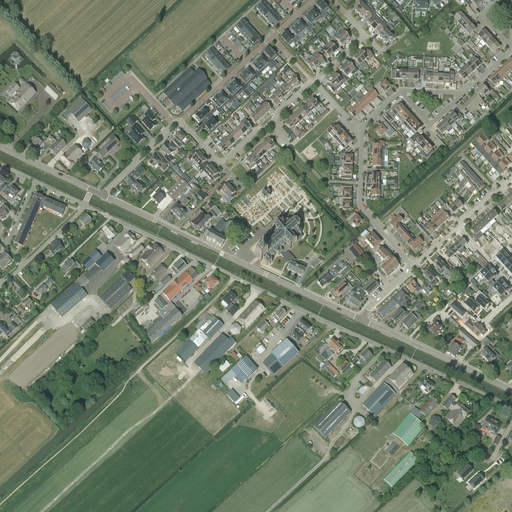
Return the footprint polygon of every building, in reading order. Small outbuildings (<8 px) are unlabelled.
[(359,14),(368,5),(363,0),(361,0),(357,4),(359,6),(355,10),(356,11),(356,13),(358,13),(359,14)] [(426,0),(421,0),(421,13),(426,13),(427,6),(429,7),(429,2),(427,2),(426,0)] [(260,14),(268,6),(263,1),(260,4),(261,5),(256,9),(260,14)] [(320,13),(324,18),(327,15),(326,13),(329,10),(321,1),(316,5),(319,8),(320,10),(321,9),(322,11),(320,13)] [(374,12),(368,5),(359,14),(360,15),(360,17),(362,17),(363,18),(364,17),(366,19),(374,12)] [(268,6),(260,14),(264,19),(273,11),(268,6)] [(377,9),(374,12),(366,19),(368,22),(367,23),(368,24),(368,25),(370,26),(370,27),(378,20),(380,18),(377,14),(379,12),(377,9)] [(308,14),(317,23),(320,20),(321,21),(324,18),(320,13),(317,15),(313,10),(311,11),(310,10),(308,13),(309,13),(308,14)] [(273,11),(264,19),(269,23),(277,16),(273,11)] [(457,23),(464,17),(460,12),(453,18),(457,23)] [(306,25),(311,30),(314,28),(312,26),(315,22),(316,23),(317,23),(308,14),(304,18),(309,23),(306,25)] [(277,16),(269,23),(273,28),(278,23),(279,24),(282,21),(277,16)] [(468,21),(464,17),(457,23),(461,27),(468,21)] [(382,24),(378,20),(370,27),(371,28),(372,30),(373,30),(374,31),(376,30),(378,32),(386,24),(384,22),(382,24)] [(235,27),(240,33),(248,25),(244,21),(239,25),(238,24),(235,27)] [(472,25),(468,21),(461,27),(465,31),(472,25)] [(295,26),(302,34),(306,31),(310,35),(312,32),(311,31),(311,30),(306,25),(304,27),(299,22),(298,23),(297,23),(295,25),(295,26)] [(388,23),(386,24),(378,32),(380,34),(378,35),(379,36),(380,38),(381,39),(382,40),(391,31),(393,29),(388,23)] [(240,33),(244,37),(252,30),(248,25),(240,33)] [(476,29),(472,25),(465,31),(469,35),(476,29)] [(293,37),(298,42),(301,40),(299,37),(302,34),(295,26),(294,26),(292,28),(292,29),(291,30),(295,35),(293,37)] [(343,27),(341,29),(337,33),(346,43),(347,42),(349,41),(349,40),(350,39),(346,35),(349,33),(343,27)] [(244,37),(248,42),(256,35),(252,30),(244,37)] [(482,40),(488,34),(484,30),(478,36),(482,40)] [(391,31),(382,40),(383,41),(383,42),(385,43),(386,44),(387,43),(389,45),(398,37),(396,35),(395,35),(391,31)] [(285,33),(281,37),(289,47),(293,43),(295,45),(298,42),(293,37),(291,39),(290,38),(288,36),(285,33)] [(346,43),(337,33),(331,39),(336,44),(338,42),(342,46),(343,46),(345,45),(345,44),(346,43)] [(488,34),(482,40),(486,45),(492,39),(488,34)] [(251,45),(249,48),(250,50),(253,47),(256,44),(261,39),(256,35),(248,42),(251,45)] [(331,43),(326,47),(333,54),(334,53),(336,53),(336,52),(337,51),(334,46),(336,44),(331,39),(328,41),(331,43)] [(492,39),(486,45),(489,49),(496,43),(492,39)] [(500,47),(496,43),(489,49),(493,53),(500,47)] [(320,48),(318,51),(323,56),(325,58),(327,56),(329,58),(330,57),(332,57),(332,55),(333,54),(326,47),(325,45),(321,49),(320,48)] [(204,56),(209,61),(217,54),(212,48),(209,51),(209,52),(204,56)] [(270,58),(268,60),(275,68),(277,65),(274,61),(278,57),(269,48),(265,52),(270,58)] [(323,56),(318,51),(316,53),(318,55),(314,59),(320,66),(321,65),(323,65),(323,63),(325,62),(321,58),(323,56)] [(358,54),(357,54),(364,62),(366,60),(368,62),(374,57),(368,51),(365,54),(363,52),(361,51),(360,52),(358,52),(358,54)] [(209,61),(213,66),(221,58),(217,54),(209,61)] [(356,62),(354,64),(359,70),(366,64),(364,62),(357,54),(356,55),(354,56),(354,57),(353,58),(356,62)] [(257,61),(256,61),(265,70),(268,67),(272,70),(275,68),(268,60),(266,62),(261,57),(259,59),(259,58),(256,60),(257,61)] [(311,57),(307,60),(305,62),(310,68),(312,66),(316,70),(317,69),(319,69),(319,67),(320,66),(314,59),(313,59),(311,57)] [(394,57),(388,62),(391,65),(397,60),(394,57)] [(476,57),(474,59),(470,63),(476,69),(480,65),(477,62),(479,60),(476,57)] [(213,66),(217,70),(225,63),(221,58),(213,66)] [(257,71),(255,73),(259,78),(262,75),(261,74),(265,70),(256,61),(252,65),(257,71)] [(345,65),(344,66),(351,74),(353,76),(359,70),(354,64),(352,67),(348,62),(347,63),(345,64),(345,65)] [(225,63),(217,70),(222,75),(226,71),(227,71),(230,68),(225,63)] [(470,63),(466,66),(472,73),(476,69),(470,63)] [(351,74),(344,66),(343,67),(341,67),(341,69),(340,70),(344,74),(341,76),(347,82),(349,80),(347,77),(351,74)] [(472,73),(466,66),(462,70),(468,77),(472,73)] [(510,73),(504,66),(500,70),(506,77),(510,73)] [(206,79),(198,70),(193,74),(189,69),(163,93),(167,98),(171,103),(173,101),(177,105),(176,106),(182,112),(211,86),(205,80),(206,79)] [(244,73),(243,73),(251,82),(255,79),(256,80),(259,78),(255,73),(252,75),(248,69),(246,71),(245,70),(243,72),(244,73)] [(413,69),(412,80),(418,80),(418,76),(421,76),(422,69),(413,69)] [(456,72),(453,72),(453,82),(456,82),(461,78),(463,81),(468,77),(462,70),(458,74),(456,72)] [(506,77),(500,70),(496,73),(503,80),(506,77)] [(395,79),(401,80),(401,71),(396,71),(392,71),(392,78),(395,79)] [(443,75),(443,84),(449,84),(449,82),(453,82),(453,72),(443,72),(443,75)] [(243,83),(241,85),(246,90),(249,87),(248,86),(251,82),(243,73),(243,74),(242,73),(240,75),(240,76),(239,78),(243,83)] [(503,80),(496,73),(493,77),(499,83),(503,80)] [(293,78),(289,81),(295,88),(296,87),(296,88),(299,86),(298,85),(299,84),(296,81),(298,79),(294,74),(292,76),(293,78)] [(332,77),(331,78),(338,85),(340,88),(344,84),(347,82),(341,76),(339,78),(335,74),(334,75),(333,75),(332,77)] [(489,80),(490,81),(488,83),(493,89),(499,83),(493,77),(489,80)] [(328,83),(326,85),(334,94),(340,88),(338,85),(331,78),(330,79),(328,79),(328,81),(327,82),(328,83)] [(289,81),(285,85),(291,91),(295,88),(289,81)] [(230,85),(230,86),(238,95),(242,91),(243,92),(248,98),(251,95),(246,90),(241,85),(239,87),(234,82),(233,83),(232,82),(230,85)] [(382,95),(390,87),(388,84),(387,82),(386,83),(385,82),(382,85),(380,83),(375,87),(382,95)] [(280,87),(281,89),(287,95),(291,91),(285,85),(284,83),(280,87)] [(18,113),(37,94),(27,85),(18,94),(16,93),(20,89),(15,84),(6,92),(12,98),(13,97),(14,98),(9,103),(18,113)] [(56,100),(61,95),(50,85),(46,90),(56,100)] [(264,85),(257,92),(261,95),(266,91),(264,89),(266,87),(264,85)] [(488,86),(486,88),(483,85),(479,89),(485,96),(492,90),(488,86)] [(230,95),(228,97),(233,102),(236,99),(235,98),(238,95),(230,86),(225,90),(230,95)] [(281,89),(280,87),(276,90),(277,92),(283,99),(287,95),(281,89)] [(368,93),(379,105),(382,102),(377,97),(378,96),(372,89),(368,93)] [(485,96),(479,89),(475,93),(476,95),(481,99),(485,96)] [(277,92),(276,90),(272,94),(273,96),(279,102),(283,99),(277,92)] [(368,93),(364,97),(370,103),(372,102),(376,107),(379,105),(368,93)] [(217,97),(217,98),(225,107),(229,103),(230,105),(233,102),(228,97),(226,99),(221,94),(219,95),(219,94),(216,97),(217,97)] [(476,95),(472,98),(478,105),(483,101),(481,99),(476,95)] [(279,102),(273,96),(270,99),(268,98),(266,100),(270,105),(272,103),(275,106),(276,105),(277,106),(279,104),(279,103),(279,102)] [(370,103),(364,97),(360,100),(371,112),(374,110),(369,104),(370,103)] [(225,107),(217,98),(212,102),(217,107),(215,109),(217,111),(219,114),(222,111),(221,110),(225,107)] [(472,98),(468,102),(474,109),(478,105),(472,98)] [(92,110),(81,99),(68,111),(79,122),(92,110)] [(315,101),(313,99),(309,103),(315,109),(315,110),(321,104),(317,100),(315,101)] [(360,100),(356,104),(362,110),(364,109),(368,114),(371,112),(360,100)] [(468,102),(464,106),(470,113),(474,109),(468,102)] [(266,103),(262,107),(267,113),(271,109),(266,103)] [(315,109),(309,103),(305,106),(311,113),(315,109)] [(356,104),(352,108),(363,119),(366,117),(361,112),(362,110),(356,104)] [(401,104),(398,107),(397,105),(391,111),(396,116),(404,109),(401,104)] [(308,118),(312,114),(311,113),(305,106),(301,110),(307,116),(308,118)] [(470,113),(464,106),(460,110),(466,117),(470,113)] [(267,113),(262,107),(258,111),(263,117),(267,113)] [(363,119),(352,108),(348,111),(354,118),(356,116),(360,122),(363,119)] [(205,117),(207,120),(212,115),(210,112),(209,113),(205,109),(196,117),(196,118),(195,118),(198,121),(198,120),(200,122),(205,117)] [(404,109),(396,116),(399,120),(408,112),(404,109)] [(301,110),(297,114),(303,120),(307,116),(301,110)] [(156,120),(156,119),(148,111),(143,116),(145,118),(141,122),(150,132),(157,126),(153,122),(156,120)] [(263,117),(258,111),(254,114),(259,120),(263,117)] [(411,116),(408,112),(399,120),(403,124),(411,116)] [(453,113),(449,117),(455,123),(459,119),(461,121),(463,119),(458,113),(455,115),(453,113)] [(259,120),(254,114),(249,118),(255,124),(259,120)] [(297,114),(293,117),(299,124),(303,120),(297,114)] [(386,114),(383,116),(389,122),(392,120),(386,114)] [(212,115),(207,120),(210,122),(204,127),(206,129),(205,129),(208,132),(208,131),(209,132),(218,123),(214,119),(215,118),(212,115)] [(415,120),(411,116),(403,124),(406,128),(415,120)] [(299,124),(293,117),(289,121),(295,127),(299,124)] [(455,123),(449,117),(445,120),(451,127),(455,123)] [(418,124),(415,120),(406,128),(410,131),(418,124)] [(451,127),(445,120),(441,124),(447,131),(451,127)] [(242,125),(247,131),(248,131),(249,132),(251,130),(250,129),(251,128),(246,121),(242,125)] [(295,127),(289,121),(285,125),(292,132),(296,128),(295,127)] [(389,139),(395,133),(386,122),(376,131),(378,134),(379,136),(380,136),(381,137),(384,134),(389,139)] [(413,135),(410,138),(408,140),(411,142),(418,135),(416,133),(422,128),(418,124),(410,131),(413,135)] [(436,128),(437,130),(435,132),(442,139),(444,136),(443,135),(447,131),(441,124),(436,128)] [(247,131),(242,125),(238,129),(243,135),(247,131)] [(129,136),(137,145),(144,139),(141,136),(143,133),(136,126),(131,130),(133,132),(129,136)] [(333,126),(329,130),(327,131),(333,138),(341,130),(338,126),(335,128),(333,126)] [(510,134),(506,130),(507,129),(504,127),(500,130),(502,133),(504,131),(508,135),(510,134)] [(238,129),(234,132),(239,139),(243,135),(238,129)] [(341,130),(333,138),(336,142),(345,134),(341,130)] [(182,141),(186,138),(183,135),(183,133),(181,133),(180,132),(179,133),(177,133),(177,135),(174,138),(175,139),(173,141),(179,148),(183,145),(182,141)] [(234,132),(230,136),(235,142),(239,139),(234,132)] [(45,151),(48,148),(51,145),(57,138),(54,136),(52,134),(50,137),(50,138),(47,142),(48,142),(46,144),(47,144),(43,149),(45,151)] [(228,134),(224,137),(231,146),(235,142),(230,136),(228,134)] [(345,134),(336,142),(340,146),(349,138),(345,134)] [(474,148),(487,137),(484,134),(479,139),(477,138),(471,144),(474,148)] [(420,138),(418,135),(411,142),(413,145),(414,143),(415,142),(419,146),(425,141),(421,137),(420,138)] [(97,141),(92,136),(90,138),(87,141),(83,142),(82,146),(85,150),(90,148),(97,141)] [(220,141),(222,143),(227,150),(231,146),(224,137),(220,141)] [(487,137),(474,148),(478,152),(485,146),(483,144),(489,139),(487,137)] [(35,154),(43,143),(36,138),(31,144),(30,143),(27,148),(35,154)] [(349,138),(340,146),(346,152),(353,146),(351,144),(352,142),(349,138)] [(56,156),(66,145),(60,139),(50,149),(56,156)] [(269,139),(265,143),(271,149),(272,150),(276,146),(269,139)] [(97,154),(95,159),(88,165),(92,169),(93,169),(97,173),(103,168),(99,163),(101,158),(115,145),(111,141),(97,154)] [(422,150),(429,145),(425,141),(419,146),(416,149),(419,153),(420,152),(422,150)] [(376,142),(376,145),(373,145),(373,151),(384,151),(385,143),(376,142)] [(486,147),(485,146),(478,152),(482,156),(494,145),(491,142),(486,147)] [(172,162),(168,157),(174,152),(173,151),(176,149),(171,143),(168,146),(167,144),(160,150),(166,156),(164,158),(169,164),(172,162)] [(227,150),(222,143),(218,147),(223,153),(225,152),(225,153),(228,151),(227,150)] [(271,149),(265,143),(261,146),(267,153),(271,149)] [(69,168),(83,154),(74,145),(60,160),(69,168)] [(422,150),(420,152),(426,159),(434,152),(432,149),(429,145),(422,150)] [(496,147),(494,145),(482,156),(485,160),(492,154),(491,152),(496,147)] [(267,153),(261,146),(257,150),(263,156),(267,153)] [(257,150),(253,154),(259,160),(263,156),(257,150)] [(493,155),(492,154),(485,160),(489,164),(501,153),(499,150),(493,155)] [(195,163),(203,157),(202,156),(202,154),(200,153),(199,152),(195,156),(193,154),(187,159),(189,162),(192,159),(195,163)] [(503,155),(501,153),(489,164),(493,168),(499,162),(498,160),(503,155)] [(261,163),(259,160),(253,154),(249,157),(255,164),(256,164),(256,165),(257,166),(261,163)] [(162,169),(167,164),(162,159),(159,162),(154,156),(148,162),(148,163),(148,164),(149,165),(150,165),(151,165),(153,168),(157,164),(162,169)] [(341,161),(341,168),(344,168),(352,168),(352,157),(351,157),(351,156),(348,156),(344,156),(344,161),(341,161)] [(203,157),(195,163),(199,167),(197,170),(199,172),(204,167),(202,165),(207,161),(206,160),(205,158),(204,158),(203,157)] [(255,164),(249,157),(245,161),(247,164),(245,166),(250,170),(256,165),(256,164),(255,164)] [(500,163),(499,162),(493,168),(496,172),(508,161),(506,158),(500,163)] [(510,164),(508,161),(496,172),(500,176),(506,170),(505,168),(510,164)] [(384,162),(372,162),(372,167),(376,167),(376,170),(384,171),(384,167),(387,167),(387,163),(384,163),(384,162)] [(456,176),(466,166),(463,162),(455,169),(457,171),(454,173),(456,175),(456,176)] [(206,169),(204,167),(199,172),(201,174),(203,172),(207,176),(214,169),(214,168),(213,167),(212,166),(211,165),(206,169)] [(466,166),(456,176),(458,178),(461,175),(463,177),(470,170),(466,166)] [(134,170),(126,177),(130,181),(128,183),(136,192),(138,191),(141,193),(145,189),(140,183),(139,185),(133,179),(135,177),(137,179),(140,177),(145,172),(140,167),(135,172),(134,170)] [(341,168),(339,168),(339,172),(341,172),(341,179),(351,179),(352,168),(344,168),(341,168)] [(215,170),(214,169),(207,176),(211,180),(208,182),(211,185),(218,178),(216,176),(218,174),(217,173),(217,171),(215,170)] [(470,170),(463,177),(464,179),(461,181),(463,184),(474,174),(470,170)] [(380,181),(383,181),(383,175),(384,175),(384,172),(376,172),(376,175),(372,175),(372,180),(380,181)] [(477,178),(474,174),(463,184),(465,186),(468,183),(470,185),(477,178)] [(477,178),(470,185),(472,187),(468,189),(470,191),(470,192),(481,182),(477,178)] [(167,195),(174,201),(188,186),(188,185),(183,181),(182,180),(167,195)] [(481,182),(470,192),(472,194),(476,191),(477,193),(485,186),(481,182)] [(224,195),(232,188),(231,187),(231,186),(229,185),(228,184),(224,188),(222,186),(216,191),(218,193),(221,191),(224,195)] [(15,198),(19,193),(12,187),(9,190),(6,188),(1,193),(5,196),(6,194),(8,195),(10,194),(15,198)] [(343,199),(351,199),(351,187),(340,187),(340,194),(343,194),(343,198),(343,199)] [(233,189),(232,188),(224,195),(222,197),(228,204),(233,199),(231,196),(236,192),(235,191),(234,190),(233,189)] [(159,204),(164,199),(159,194),(161,193),(158,190),(156,193),(157,194),(153,199),(159,204)] [(207,197),(201,190),(197,194),(204,201),(207,197)] [(270,193),(268,191),(268,190),(267,190),(267,191),(266,192),(265,190),(264,190),(264,191),(262,192),(261,192),(261,193),(262,193),(263,194),(262,195),(261,195),(261,196),(262,196),(264,198),(264,199),(264,198),(266,197),(267,198),(267,199),(267,198),(269,196),(270,196),(270,195),(269,195),(268,194),(269,193),(270,193)] [(380,191),(371,191),(371,197),(374,197),(374,200),(383,200),(383,197),(382,197),(382,191),(380,191)] [(62,216),(66,208),(47,199),(44,198),(36,194),(14,244),(23,247),(39,209),(42,210),(43,208),(62,216)] [(453,204),(459,210),(463,206),(459,202),(461,200),(457,195),(454,198),(457,200),(453,204)] [(343,199),(343,198),(340,198),(340,205),(343,205),(343,210),(344,210),(344,211),(346,211),(346,210),(350,210),(351,199),(343,199)] [(511,204),(506,198),(502,202),(507,208),(511,204)] [(181,206),(180,207),(178,204),(171,211),(176,215),(182,209),(189,202),(186,199),(181,205),(181,206)] [(507,208),(502,202),(498,206),(502,212),(507,208)] [(221,213),(213,204),(210,208),(218,216),(221,213)] [(447,204),(444,207),(449,212),(450,213),(452,212),(454,214),(459,210),(453,204),(449,207),(447,204)] [(7,214),(10,212),(4,206),(0,209),(0,218),(2,220),(3,220),(5,219),(5,218),(7,215),(7,214)] [(442,210),(438,213),(446,222),(450,218),(446,214),(449,212),(444,207),(441,209),(442,210)] [(186,212),(182,209),(176,215),(181,220),(185,215),(187,217),(191,212),(189,209),(186,212)] [(493,210),(489,214),(494,220),(498,216),(493,210)] [(203,214),(199,211),(188,222),(192,226),(203,214)] [(359,225),(362,222),(354,213),(346,221),(351,226),(353,224),(356,227),(357,226),(358,227),(359,225)] [(438,213),(434,216),(434,217),(442,225),(446,222),(438,213)] [(203,214),(192,226),(195,229),(196,229),(198,231),(198,230),(199,231),(211,219),(208,215),(206,217),(203,214)] [(494,220),(489,214),(484,218),(489,224),(494,220)] [(84,227),(91,221),(85,215),(79,221),(76,224),(79,227),(82,224),(84,227)] [(394,216),(392,218),(398,224),(399,225),(403,220),(399,216),(396,218),(394,216)] [(434,217),(431,220),(430,220),(438,229),(442,225),(434,217)] [(507,226),(510,224),(504,217),(501,220),(503,223),(504,223),(507,226)] [(398,224),(392,218),(391,219),(393,221),(390,224),(394,228),(398,224)] [(489,224),(484,218),(480,222),(485,228),(489,224)] [(222,232),(227,234),(228,233),(228,232),(229,232),(229,231),(230,231),(231,230),(232,230),(233,230),(233,229),(234,229),(235,229),(235,230),(236,230),(237,230),(238,231),(239,231),(243,225),(243,224),(242,224),(241,223),(240,223),(239,223),(238,222),(237,222),(236,222),(235,222),(234,222),(233,222),(232,222),(231,222),(230,222),(229,223),(228,223),(227,223),(226,224),(222,219),(222,220),(221,220),(220,221),(218,223),(217,224),(217,225),(216,226),(215,227),(215,228),(214,229),(214,230),(214,231),(211,229),(209,231),(205,238),(222,247),(227,238),(220,234),(222,232)] [(430,219),(426,223),(434,232),(438,229),(430,220),(431,220),(430,219)] [(260,261),(260,262),(261,262),(261,261),(263,259),(265,262),(265,263),(266,262),(267,264),(266,265),(267,265),(267,264),(269,264),(270,265),(270,264),(271,263),(272,263),(272,262),(271,262),(271,260),(272,260),(271,260),(270,259),(273,256),(274,257),(275,256),(274,255),(276,253),(277,254),(278,254),(279,255),(278,256),(279,256),(279,255),(281,254),(290,264),(290,263),(292,264),(293,263),(295,261),(286,251),(287,251),(288,251),(290,249),(290,248),(291,247),(296,242),(297,242),(303,236),(301,234),(301,232),(302,231),(301,231),(300,231),(299,230),(300,229),(299,229),(300,227),(299,227),(299,224),(300,224),(300,223),(299,224),(297,222),(298,221),(297,220),(296,221),(294,221),(293,220),(293,221),(291,223),(290,222),(290,223),(289,221),(289,220),(288,221),(287,221),(287,220),(286,220),(286,221),(285,223),(284,222),(284,223),(283,224),(283,223),(281,223),(280,224),(279,222),(279,221),(278,221),(278,222),(273,227),(272,227),(272,228),(273,228),(275,231),(273,233),(272,233),(271,233),(272,234),(271,235),(270,235),(269,236),(268,236),(267,235),(267,234),(267,235),(264,237),(263,237),(263,238),(264,238),(265,239),(264,239),(265,240),(262,242),(261,242),(262,243),(259,246),(258,245),(257,245),(258,246),(257,248),(256,247),(256,248),(256,250),(255,250),(256,251),(257,250),(258,251),(257,252),(257,253),(258,253),(256,254),(254,255),(256,255),(257,257),(259,259),(260,261)] [(480,222),(475,226),(480,232),(485,228),(480,222)] [(434,232),(426,223),(423,226),(421,224),(418,226),(427,235),(429,233),(431,235),(434,232)] [(399,225),(398,224),(394,228),(398,233),(405,227),(403,226),(401,228),(399,225)] [(111,239),(116,234),(108,225),(103,230),(111,239)] [(480,232),(475,226),(471,230),(476,236),(475,237),(477,239),(481,236),(479,233),(480,232)] [(405,227),(398,233),(402,237),(407,233),(404,231),(406,229),(405,227)] [(129,233),(115,246),(123,255),(129,249),(130,249),(134,245),(137,241),(129,233)] [(370,244),(376,238),(375,236),(374,236),(372,233),(368,237),(366,234),(361,239),(363,242),(366,240),(370,244)] [(409,236),(407,233),(402,237),(406,242),(413,236),(411,234),(409,236)] [(413,236),(406,242),(410,246),(415,242),(412,239),(414,237),(413,236)] [(377,239),(376,238),(370,244),(374,249),(372,250),(375,253),(379,249),(377,246),(381,243),(379,240),(377,238),(377,239)] [(415,242),(421,249),(423,247),(420,245),(423,242),(419,238),(415,242)] [(462,238),(458,243),(463,248),(467,244),(462,238)] [(62,247),(57,242),(48,250),(53,255),(55,253),(57,255),(63,248),(62,247)] [(421,249),(415,242),(410,246),(414,251),(417,248),(419,251),(421,249)] [(458,243),(453,247),(458,252),(461,255),(464,253),(466,253),(467,253),(465,250),(463,248),(458,243)] [(149,268),(163,253),(154,244),(152,246),(149,244),(145,249),(147,251),(140,259),(149,268)] [(132,258),(143,249),(140,245),(128,255),(132,258)] [(355,245),(351,248),(349,250),(357,259),(363,254),(355,245)] [(453,247),(449,250),(454,256),(458,252),(453,247)] [(393,259),(383,249),(382,248),(368,261),(377,270),(376,271),(384,279),(386,276),(388,278),(400,267),(398,265),(393,259)] [(454,256),(449,250),(445,254),(450,260),(454,256)] [(496,258),(500,262),(507,256),(503,251),(496,258)] [(103,272),(115,261),(107,252),(95,264),(103,272)] [(1,256),(0,256),(0,257),(7,265),(8,266),(9,266),(11,263),(11,262),(12,261),(5,254),(2,256),(1,256)] [(92,254),(81,264),(87,270),(98,260),(92,254)] [(127,256),(120,262),(124,267),(131,260),(127,256)] [(507,256),(500,262),(504,267),(511,260),(507,256)] [(321,262),(317,259),(310,267),(313,270),(321,262)] [(450,271),(448,269),(439,259),(434,264),(441,271),(443,270),(445,273),(445,272),(451,279),(456,275),(452,270),(450,271)] [(68,270),(74,264),(70,260),(64,266),(62,268),(66,272),(68,270)] [(176,275),(186,267),(181,260),(171,269),(176,275)] [(345,275),(352,270),(345,263),(346,262),(343,260),(341,262),(329,274),(328,273),(324,276),(321,279),(317,282),(320,285),(323,288),(327,284),(327,285),(330,282),(330,281),(333,278),(343,269),(345,267),(346,268),(344,270),(342,272),(345,275)] [(75,265),(72,268),(76,272),(79,269),(82,267),(77,263),(75,265)] [(305,270),(292,264),(290,263),(290,264),(287,270),(301,277),(305,270)] [(155,282),(166,270),(160,265),(149,277),(155,282)] [(76,284),(51,306),(62,318),(82,300),(84,302),(86,300),(84,298),(87,296),(81,289),(101,271),(96,266),(76,283),(76,284)] [(489,266),(480,274),(485,278),(493,271),(489,266)] [(160,316),(161,317),(157,320),(158,321),(154,325),(153,324),(144,333),(153,343),(153,342),(175,322),(175,323),(182,316),(174,308),(175,307),(170,302),(193,281),(198,276),(191,268),(181,276),(176,280),(177,281),(171,286),(171,285),(166,289),(166,290),(162,294),(163,294),(155,301),(155,304),(160,309),(163,310),(163,311),(160,314),(160,316)] [(433,288),(438,283),(435,279),(438,276),(434,272),(434,273),(430,269),(424,274),(430,280),(428,282),(429,283),(433,288)] [(493,271),(485,278),(489,283),(487,285),(489,287),(494,283),(492,280),(497,275),(495,273),(496,272),(494,270),(493,271)] [(168,276),(160,283),(161,284),(154,291),(156,293),(163,287),(171,280),(168,276)] [(210,289),(217,283),(217,282),(217,281),(216,280),(215,280),(212,277),(202,287),(204,289),(207,286),(210,289)] [(109,310),(131,290),(121,278),(99,298),(109,310)] [(53,283),(49,279),(43,285),(43,284),(35,292),(37,294),(39,293),(41,295),(47,290),(46,289),(53,283)] [(350,291),(353,289),(347,283),(346,284),(343,280),(336,287),(337,289),(333,292),(334,293),(334,294),(336,296),(337,296),(338,297),(343,292),(346,296),(350,292),(350,291)] [(349,302),(358,308),(365,298),(364,297),(366,294),(368,296),(379,286),(373,280),(362,289),(360,287),(358,285),(353,289),(350,291),(350,292),(351,292),(353,293),(353,294),(354,293),(356,294),(355,295),(354,294),(349,302)] [(421,290),(419,287),(413,280),(406,286),(411,290),(413,292),(416,290),(418,293),(421,290)] [(494,283),(489,287),(491,289),(493,288),(497,292),(506,285),(501,280),(496,285),(494,283)] [(23,289),(17,283),(14,285),(17,288),(15,289),(18,293),(23,289)] [(429,283),(427,285),(426,284),(421,287),(428,295),(432,291),(431,290),(433,288),(429,283)] [(506,285),(497,292),(501,297),(500,298),(502,301),(506,297),(504,294),(510,289),(508,287),(508,286),(506,284),(506,285)] [(409,297),(407,295),(402,290),(378,312),(376,314),(382,320),(383,319),(384,319),(390,313),(390,312),(397,305),(399,308),(407,301),(406,300),(409,297)] [(232,317),(239,310),(234,306),(234,307),(231,304),(236,298),(230,292),(222,301),(228,306),(225,310),(228,313),(232,317)] [(481,297),(476,302),(484,310),(489,305),(485,301),(487,298),(480,292),(477,294),(481,297)] [(22,304),(21,304),(22,305),(21,306),(17,309),(22,315),(26,312),(24,309),(25,308),(32,302),(28,298),(22,304)] [(463,303),(460,305),(467,312),(470,309),(474,313),(479,308),(470,300),(466,306),(463,303)] [(248,327),(264,309),(255,301),(238,318),(248,327)] [(199,304),(198,302),(184,314),(186,316),(199,304)] [(454,302),(450,307),(462,318),(466,313),(454,302)] [(273,318),(275,320),(273,321),(275,324),(285,313),(281,309),(273,318)] [(402,317),(404,314),(400,310),(398,312),(397,312),(391,318),(396,323),(402,317)] [(419,322),(422,319),(416,313),(413,316),(411,314),(402,323),(409,330),(418,321),(419,322)] [(202,326),(199,330),(202,333),(216,319),(213,316),(209,320),(203,327),(202,326)] [(439,333),(443,329),(437,323),(440,320),(436,317),(433,320),(434,321),(427,329),(428,329),(428,330),(430,332),(431,331),(435,335),(437,337),(440,334),(439,333)] [(216,319),(202,333),(208,338),(209,340),(223,325),(216,318),(216,319)] [(85,332),(94,323),(90,319),(81,327),(85,332)] [(298,329),(296,331),(295,331),(291,336),(298,342),(303,337),(302,337),(304,334),(305,335),(311,327),(302,320),(296,327),(298,329)] [(257,328),(261,333),(269,326),(264,321),(257,328)] [(236,322),(228,331),(235,337),(243,329),(236,322)] [(474,326),(471,323),(466,327),(477,337),(480,333),(482,335),(486,332),(484,330),(485,329),(477,323),(474,326)] [(1,324),(0,324),(0,333),(2,335),(3,333),(8,338),(12,334),(11,334),(14,331),(17,328),(12,324),(10,327),(11,328),(8,331),(1,324)] [(479,344),(461,329),(457,334),(475,349),(479,344)] [(221,334),(200,356),(194,363),(205,374),(235,342),(230,338),(228,340),(221,334)] [(334,355),(332,354),(329,350),(333,346),(334,347),(338,343),(333,339),(327,345),(328,346),(320,355),(327,361),(330,358),(334,355)] [(189,340),(181,348),(189,356),(191,357),(198,350),(197,349),(189,340)] [(298,353),(286,340),(270,354),(272,356),(282,367),(298,353)] [(485,358),(494,350),(488,345),(491,342),(488,340),(483,345),(486,348),(480,353),(485,358)] [(456,357),(463,346),(454,341),(447,352),(456,357)] [(332,354),(333,353),(333,352),(333,351),(336,353),(342,347),(341,346),(343,345),(340,342),(339,344),(338,343),(334,347),(333,346),(329,350),(332,354)] [(319,352),(324,346),(321,343),(315,349),(319,352)] [(259,356),(266,350),(262,345),(255,352),(259,356)] [(360,356),(366,362),(372,356),(366,350),(360,356)] [(494,350),(485,358),(490,363),(496,358),(499,361),(504,356),(502,354),(499,356),(494,350)] [(32,358),(38,364),(49,354),(47,352),(45,355),(43,353),(42,354),(40,353),(39,353),(38,352),(32,358)] [(237,356),(233,352),(230,355),(237,363),(242,358),(239,354),(237,356)] [(273,376),(282,367),(272,356),(262,364),(273,376)] [(242,384),(257,369),(246,357),(230,371),(242,384)] [(356,358),(350,364),(353,367),(359,361),(356,358)] [(225,361),(219,367),(224,371),(230,366),(225,361)] [(370,376),(376,383),(391,367),(384,361),(370,376)] [(325,370),(334,379),(339,374),(330,365),(327,362),(321,368),(324,371),(325,370)] [(339,370),(342,372),(349,365),(346,362),(339,370)] [(402,364),(388,379),(393,384),(407,369),(402,364)] [(407,369),(393,384),(398,389),(413,374),(407,369)] [(427,394),(429,392),(434,386),(426,380),(424,378),(418,383),(421,387),(421,386),(426,389),(424,392),(427,394)] [(369,382),(363,388),(362,387),(358,391),(362,396),(373,386),(369,382)] [(363,406),(365,408),(374,417),(395,395),(384,384),(363,406)] [(456,405),(453,403),(455,400),(450,396),(442,406),(447,410),(448,409),(451,411),(444,418),(456,428),(457,426),(456,426),(461,420),(462,421),(469,412),(458,403),(456,405)] [(420,412),(419,412),(425,417),(437,403),(431,398),(420,412)] [(325,439),(350,413),(338,401),(313,427),(325,439)] [(414,407),(409,414),(418,421),(422,415),(419,412),(420,412),(414,407)] [(409,414),(392,434),(407,446),(422,429),(418,425),(420,423),(409,414)] [(437,428),(442,421),(435,415),(429,422),(437,428)] [(354,425),(354,426),(355,427),(356,428),(357,428),(358,429),(359,429),(360,429),(361,429),(362,428),(363,428),(363,427),(364,426),(364,425),(365,425),(365,424),(365,423),(365,422),(364,422),(364,421),(364,420),(363,420),(363,419),(362,419),(361,418),(360,418),(359,418),(358,418),(357,418),(356,419),(355,419),(355,420),(354,420),(354,421),(354,422),(354,423),(354,424),(354,425)] [(489,431),(494,421),(493,421),(490,419),(487,418),(481,428),(485,430),(485,429),(489,431)] [(494,421),(489,431),(492,433),(491,434),(495,436),(501,425),(497,423),(498,423),(494,421),(494,422),(494,421)] [(496,445),(501,438),(497,435),(493,443),(496,445)] [(391,488),(418,460),(410,453),(384,480),(391,488)] [(467,465),(457,474),(459,477),(462,475),(464,478),(472,471),(467,465)] [(478,474),(468,484),(473,489),(484,480),(478,474)]
